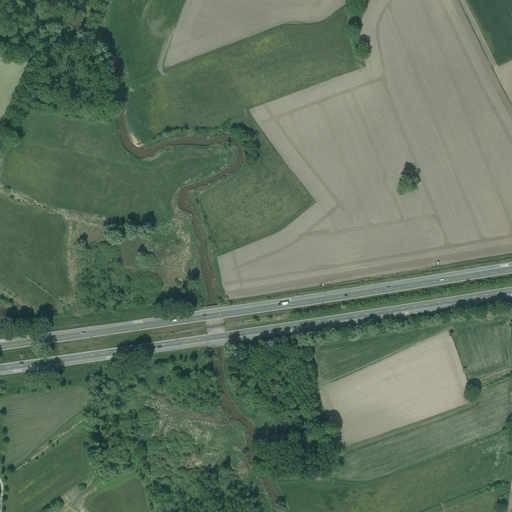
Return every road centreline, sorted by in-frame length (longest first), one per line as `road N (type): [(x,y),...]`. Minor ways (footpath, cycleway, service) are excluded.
road 1 (primary): [(0,368),(511,290)]
road 2 (primary): [(511,269),(0,347)]
